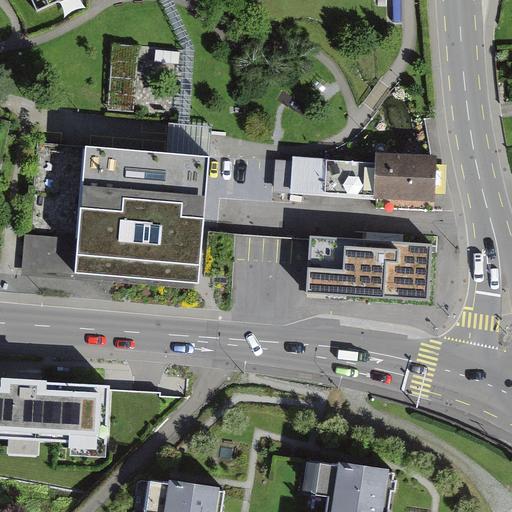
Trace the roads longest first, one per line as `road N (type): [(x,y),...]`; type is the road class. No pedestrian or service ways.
road 1 (secondary): [(494,387),(356,355),(0,322)]
road 2 (secondary): [(494,387),(507,324),(505,287),(468,117),(459,0)]
